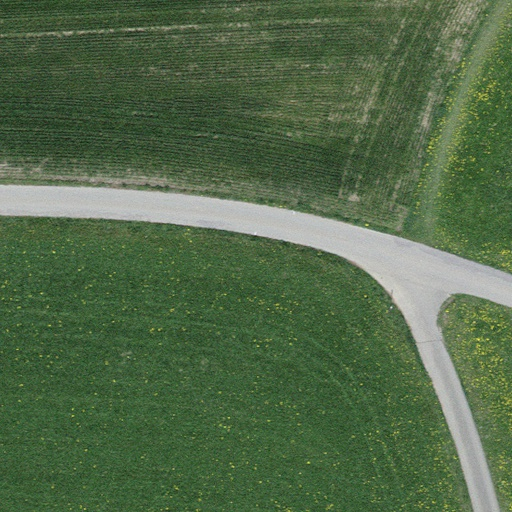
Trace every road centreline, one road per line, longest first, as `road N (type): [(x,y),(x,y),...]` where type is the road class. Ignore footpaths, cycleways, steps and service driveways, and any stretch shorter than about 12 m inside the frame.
road 1 (unclassified): [(0,208),(185,215),(335,246),(511,301)]
road 2 (track): [(476,511),(392,265)]
